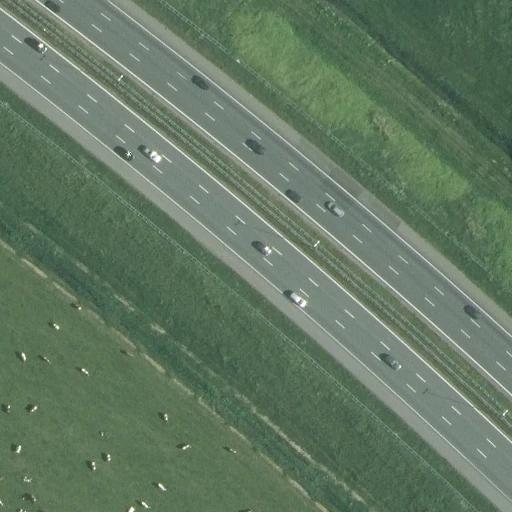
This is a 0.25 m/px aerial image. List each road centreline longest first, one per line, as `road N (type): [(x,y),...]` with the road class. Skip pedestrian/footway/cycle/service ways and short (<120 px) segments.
road 1 (motorway): [(0,42),(178,182),(511,478)]
road 2 (motorway): [(511,370),(235,128),(68,0)]
